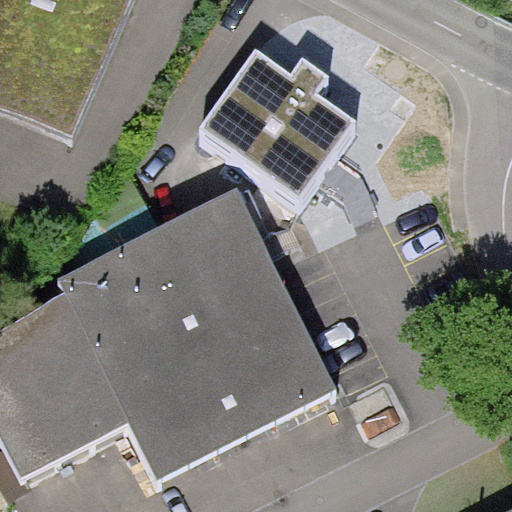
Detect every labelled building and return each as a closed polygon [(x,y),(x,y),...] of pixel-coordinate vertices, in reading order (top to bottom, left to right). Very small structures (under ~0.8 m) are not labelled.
[(0,0),(0,110),(71,142),(133,0),(0,0)] [(328,75),(304,58),(292,75),(256,50),(199,130),(298,201),(316,176),(324,164),(331,155),(355,120),(316,93),(328,75)] [(363,177),(331,155),(324,164),(316,176),(344,194),(355,227),(378,217),(363,177)] [(58,279),(66,296),(0,329),(0,438),(6,451),(21,480),(27,477),(129,425),(158,482),(339,389),(236,188),(58,279)] [(21,480),(6,451),(0,453),(0,491),(6,504),(33,490),(27,477),(21,480)]
